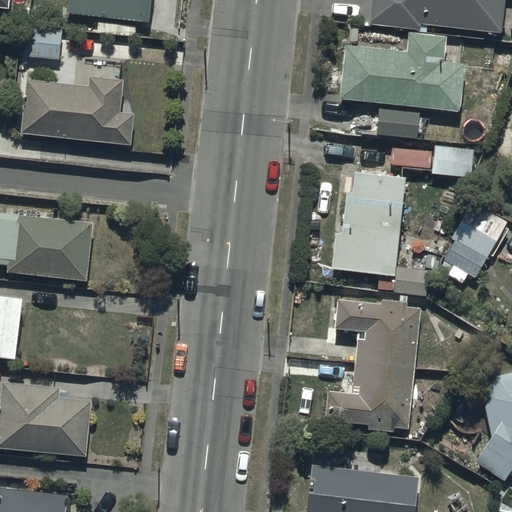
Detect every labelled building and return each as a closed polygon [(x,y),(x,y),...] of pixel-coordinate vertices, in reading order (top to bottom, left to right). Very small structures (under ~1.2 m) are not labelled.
[(152,0),(71,0),(70,9),(99,12),(98,31),(136,35),(138,16),(150,17),(152,0)] [(375,0),(374,20),(422,25),(423,17),(504,26),(506,0),(375,0)] [(62,55),(63,24),(24,23),(22,54),(62,55)] [(348,40),(342,93),(463,105),(467,57),(447,55),(450,30),(412,26),(410,46),(348,40)] [(28,76),(23,128),(133,138),(136,108),(123,106),(127,74),(91,71),(90,81),(28,76)] [(380,106),(379,130),(420,132),(422,108),(380,106)] [(480,146),(434,141),(432,154),(431,170),(477,175),(480,146)] [(409,171),(357,165),(354,187),(350,187),(346,226),(340,226),(335,264),(396,271),(394,286),(427,290),(430,267),(398,263),(409,171)] [(456,234),(444,257),(479,274),(507,217),(470,198),(453,233),(456,234)] [(96,217),(0,207),(0,258),(11,260),(10,268),(90,276),(96,217)] [(25,291),(0,287),(0,349),(18,351),(25,291)] [(330,386),(327,415),(370,417),(370,424),(395,426),(395,421),(411,422),(423,302),(408,300),(409,297),(384,294),(384,299),(339,294),(336,323),(360,325),(354,389),(330,386)] [(494,432),(475,459),(503,478),(511,464),(511,367),(502,370),(486,390),(494,432)] [(5,377),(0,427),(0,441),(88,450),(93,395),(61,392),(62,383),(5,377)] [(417,511),(422,471),(313,461),(308,511),(417,511)] [(67,511),(70,488),(0,481),(0,511),(67,511)]
